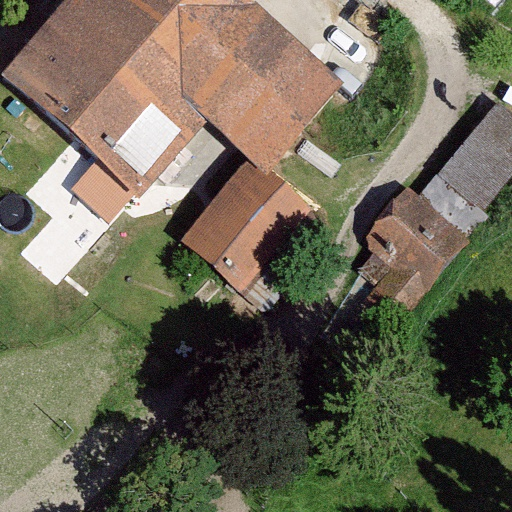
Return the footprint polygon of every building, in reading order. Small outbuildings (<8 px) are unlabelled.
[(345,89),(242,0),(74,0),(5,78),(142,197),(212,118),(252,152),(273,171),(345,89)] [(511,114),(500,104),(439,175),(479,210),(511,172),(511,114)] [(316,206),(273,171),(252,152),(188,229),(253,282),(316,206)] [(439,175),(417,199),(468,243),(489,218),(479,210),(439,175)] [(417,199),(407,190),(363,240),(393,267),(372,291),(402,317),(468,243),(417,199)]
